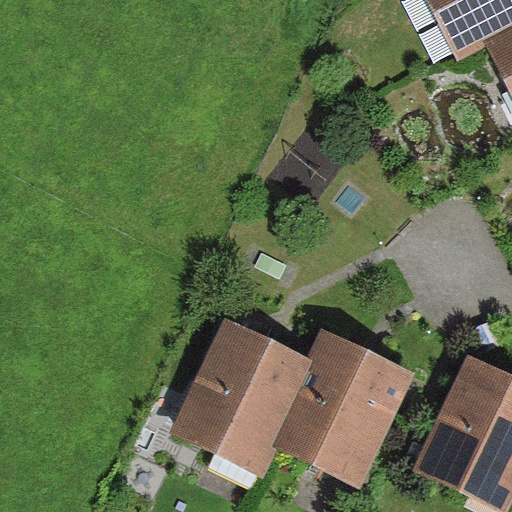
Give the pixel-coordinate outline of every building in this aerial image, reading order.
[(484,47),(511,32),(511,0),(424,0),(457,62),(484,47)] [(511,98),(511,32),(484,47),(511,98)] [(277,438),(309,371),(231,335),(188,426),(266,463),(277,438)] [(357,475),(402,379),(322,342),(309,371),(277,438),(357,475)] [(511,494),(511,388),(473,370),(428,466),(508,503),(511,494)]
